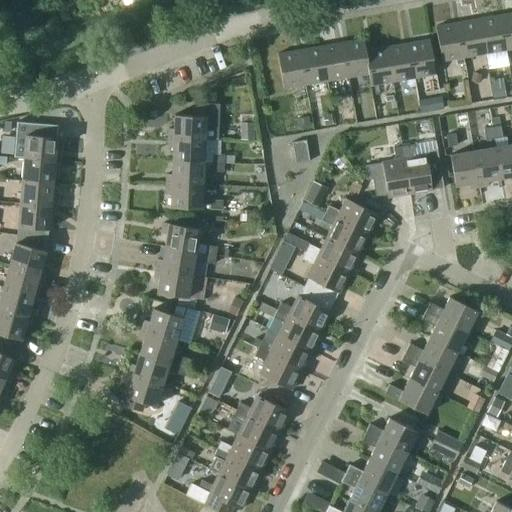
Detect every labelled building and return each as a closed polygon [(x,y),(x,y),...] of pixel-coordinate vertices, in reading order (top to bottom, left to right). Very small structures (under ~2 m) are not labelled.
[(511,12),(500,15),(505,49),(511,47),(511,12)] [(500,15),(478,18),(484,53),(505,49),(500,15)] [(478,18),(456,22),(462,56),(484,53),(478,18)] [(462,56),(456,22),(435,26),(441,60),(462,56)] [(347,76),(368,73),(368,72),(365,50),(363,38),(341,42),(347,76)] [(429,39),(407,43),(413,77),(435,73),(429,39)] [(341,42),(320,46),(326,80),(347,76),(341,42)] [(416,92),(413,77),(407,43),(385,46),(391,81),(405,78),(407,93),(416,92)] [(326,80),(320,46),(298,49),(304,84),(326,80)] [(370,84),(391,81),(385,46),(365,50),(368,72),(368,73),(370,84)] [(283,87),(304,84),(298,49),(277,53),(283,87)] [(473,71),(471,80),(479,82),(482,74),(473,71)] [(239,96),(252,94),(248,74),(235,76),(239,96)] [(203,92),(203,103),(216,103),(216,92),(203,92)] [(441,96),(418,101),(420,112),(443,108),(441,96)] [(216,103),(203,103),(198,102),(198,104),(197,115),(218,116),(218,103),(216,103)] [(354,109),(342,111),(344,121),(356,119),(354,109)] [(204,139),(217,140),(218,116),(197,115),(174,114),(173,128),(168,128),(168,137),(204,139)] [(309,115),(296,117),(298,127),(311,124),(309,115)] [(38,121),(26,120),(23,157),(59,160),(60,151),(55,150),(56,136),(37,135),(38,121)] [(253,139),(253,122),(240,123),(240,139),(253,139)] [(491,126),(493,138),(502,136),(500,125),(491,126)] [(493,138),(491,126),(483,128),(485,139),(493,138)] [(456,144),(454,133),(446,134),(448,145),(456,144)] [(172,147),(172,160),(203,161),(204,139),(168,137),(167,147),(172,147)] [(309,160),(305,139),(291,141),(295,163),(309,160)] [(413,143),(401,145),(409,192),(431,189),(430,181),(442,179),(436,148),(428,150),(425,154),(415,156),(413,143)] [(511,143),(495,146),(500,177),(511,174),(511,143)] [(409,192),(401,145),(393,147),(395,159),(364,164),(366,179),(384,176),(387,196),(409,192)] [(487,179),(500,177),(495,146),(472,150),(478,186),(488,184),(487,179)] [(469,187),(478,186),(472,150),(449,154),(454,184),(468,182),(469,187)] [(212,162),(223,162),(224,154),(212,153),(212,162)] [(23,157),(21,180),(52,182),(53,169),(59,169),(59,160),(23,157)] [(166,183),(202,184),(203,161),(172,160),(171,174),(166,173),(166,183)] [(223,162),(212,162),(211,170),(223,171),(223,162)] [(21,180),(19,202),(56,205),(56,196),(51,195),(52,182),(21,180)] [(327,189),(312,181),(303,199),(318,207),(327,189)] [(201,208),(202,184),(166,183),(165,192),(170,192),(170,206),(201,208)] [(328,205),(324,212),(367,233),(377,213),(346,198),(339,210),(328,205)] [(222,200),(210,199),(210,208),(221,208),(222,200)] [(18,234),(42,238),(44,228),(48,228),(49,214),(55,215),(56,205),(19,202),(17,226),(19,226),(18,234)] [(357,253),(367,233),(324,212),(321,220),(332,225),(326,237),(357,253)] [(167,232),(164,246),(195,251),(199,228),(163,222),(161,232),(167,232)] [(42,238),(18,234),(17,242),(15,242),(9,264),(44,274),(46,265),(41,263),(45,250),(41,249),(42,238)] [(309,243),(305,251),(348,272),(357,253),(326,237),(320,249),(309,243)] [(281,273),(294,247),(282,241),(269,267),(281,273)] [(203,252),(215,254),(216,246),(205,244),(203,252)] [(155,267),(191,273),(195,251),(164,246),(162,259),(157,258),(155,267)] [(313,264),(302,286),(328,298),(332,289),(338,292),(348,272),(305,251),(301,258),(313,264)] [(215,254),(203,252),(202,261),(214,263),(215,254)] [(41,283),(44,274),(9,264),(3,286),(33,294),(36,281),(41,283)] [(191,273),(155,267),(154,277),(159,277),(156,291),(187,296),(191,273)] [(3,286),(0,296),(0,308),(32,318),(34,308),(29,307),(33,294),(3,286)] [(324,307),(328,298),(302,286),(292,307),(280,301),(277,309),(319,330),(329,310),(324,307)] [(235,315),(243,300),(235,296),(227,311),(235,315)] [(425,310),(466,331),(476,310),(449,296),(442,308),(429,301),(425,310)] [(273,316),(276,309),(261,301),(258,309),(273,316)] [(144,319),(141,328),(176,339),(183,317),(153,307),(149,321),(144,319)] [(29,327),(32,318),(0,308),(0,333),(21,339),(24,325),(29,327)] [(279,332),(278,334),(310,349),(319,330),(277,309),(273,316),(284,322),(279,332)] [(466,331),(425,310),(421,318),(434,325),(428,337),(456,351),(466,331)] [(229,319),(213,314),(208,329),(225,334),(229,319)] [(143,339),(139,351),(169,361),(176,339),(141,328),(138,337),(143,339)] [(511,341),(511,338),(495,330),(490,341),(507,350),(511,341)] [(257,348),(300,369),(310,349),(278,334),(273,346),(261,340),(257,348)] [(409,342),(404,351),(446,372),(456,351),(428,337),(422,349),(409,342)] [(290,389),(300,369),(257,348),(254,355),(265,361),(259,373),(290,389)] [(127,372),(162,383),(169,361),(139,351),(135,364),(130,363),(127,372)] [(414,366),(408,378),(436,392),(446,372),(404,351),(400,359),(414,366)] [(0,352),(0,378),(3,380),(8,383),(12,373),(8,371),(13,359),(0,352)] [(177,363),(188,367),(191,359),(179,355),(177,363)] [(188,367),(177,363),(174,372),(185,375),(188,367)] [(497,372),(483,365),(479,375),(493,381),(497,372)] [(155,405),(162,383),(127,372),(124,381),(129,382),(123,404),(141,410),(144,402),(155,405)] [(511,375),(506,373),(499,387),(499,388),(509,392),(511,386),(511,375)] [(425,413),(436,392),(408,378),(402,390),(389,383),(384,392),(425,413)] [(214,380),(208,392),(218,397),(224,385),(214,380)] [(485,398),(473,392),(465,408),(478,413),(485,398)] [(217,400),(207,395),(197,413),(208,419),(217,400)] [(239,402),(236,409),(278,430),(288,410),(257,395),(251,407),(239,402)] [(504,401),(494,397),(487,412),(496,417),(504,401)] [(178,401),(171,415),(184,421),(185,419),(191,408),(178,401)] [(278,430),(236,409),(235,410),(224,404),(221,411),(244,422),(238,434),(269,450),(278,430)] [(493,427),(497,419),(486,413),(482,422),(493,427)] [(365,431),(406,452),(416,431),(389,417),(382,430),(369,423),(365,431)] [(462,443),(437,430),(429,448),(454,460),(462,443)] [(368,458),(396,473),(406,452),(365,431),(360,440),(374,446),(368,458)] [(217,448),(259,469),(269,450),(238,434),(232,446),(220,440),(217,448)] [(194,453),(181,446),(178,453),(191,459),(194,453)] [(218,473),(250,488),(259,469),(217,448),(213,455),(215,456),(208,469),(218,474),(218,473)] [(511,453),(509,452),(500,471),(511,476),(511,453)] [(480,464),(464,456),(459,467),(475,474),(480,464)] [(344,472),(386,493),(396,473),(368,458),(362,470),(349,464),(344,472)] [(172,464),(166,474),(177,480),(182,469),(172,464)] [(373,511),(375,511),(386,493),(344,472),(340,480),(354,487),(348,499),(373,511)] [(473,478),(461,472),(455,483),(467,489),(473,478)] [(218,473),(218,474),(213,485),(201,479),(198,486),(183,479),(177,490),(220,511),(228,511),(233,505),(240,508),(250,488),(218,473)] [(443,482),(432,476),(426,488),(437,493),(443,482)] [(414,507),(424,511),(427,511),(433,501),(420,494),(414,507)] [(373,511),(348,499),(342,511),(328,505),(324,511),(373,511)] [(511,511),(511,508),(496,500),(489,511),(511,511)]
